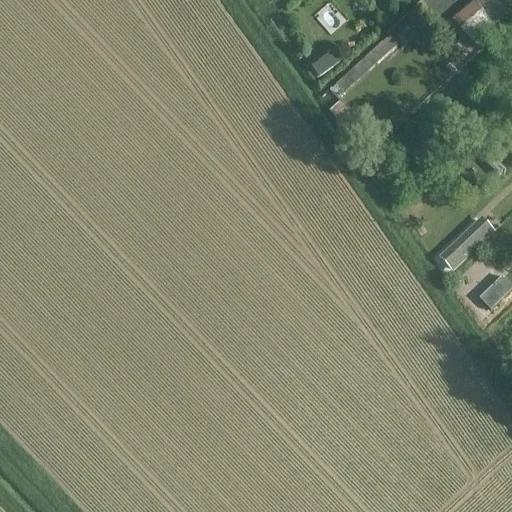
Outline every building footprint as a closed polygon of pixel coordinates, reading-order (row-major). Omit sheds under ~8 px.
[(473,0),(476,3),(453,23),(465,36),(473,45),(496,25),(495,24),(511,8),(511,6),(506,0),(473,0)] [(447,36),(437,30),(429,42),(438,49),(447,36)] [(398,48),(390,39),(331,93),(339,101),(398,48)] [(325,54),(309,66),(319,79),(342,62),(334,52),(327,57),(325,54)] [(340,106),(330,115),(341,127),(339,128),(363,155),(374,146),(340,106)] [(502,144),(491,155),(500,164),(501,165),(511,154),(502,144)] [(468,179),(451,195),(457,202),(474,185),(468,179)] [(482,219),(439,260),(451,272),(452,273),(453,275),(496,234),(495,233),(493,231),(482,219)] [(498,243),(488,251),(495,259),(505,250),(498,243)]
